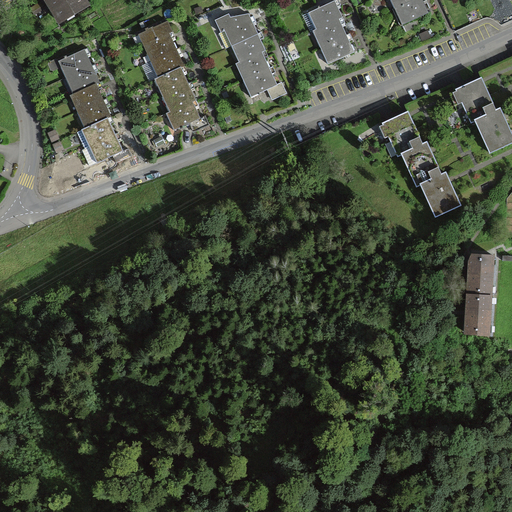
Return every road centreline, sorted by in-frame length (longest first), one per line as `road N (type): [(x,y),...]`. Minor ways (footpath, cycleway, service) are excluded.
road 1 (residential): [(511,34),(53,208),(10,209)]
road 2 (residential): [(0,57),(32,130),(26,177),(10,209)]
